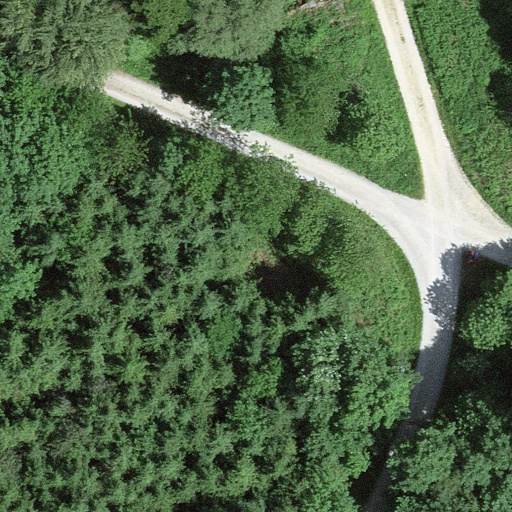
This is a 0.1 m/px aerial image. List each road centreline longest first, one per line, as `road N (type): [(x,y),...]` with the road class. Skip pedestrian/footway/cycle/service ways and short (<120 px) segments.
road 1 (track): [(511,255),(0,37)]
road 2 (track): [(388,0),(421,117),(439,227),(436,349),(402,455),(372,511)]
